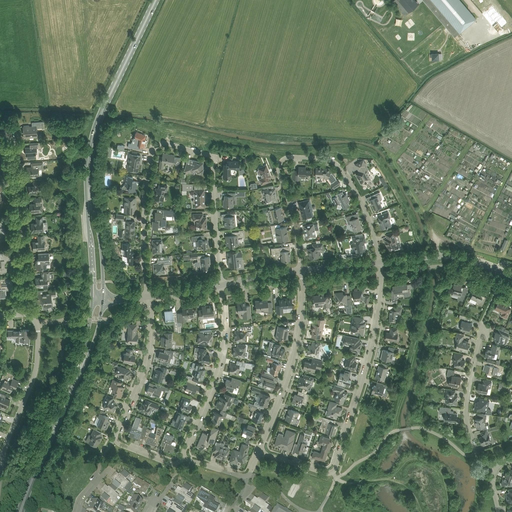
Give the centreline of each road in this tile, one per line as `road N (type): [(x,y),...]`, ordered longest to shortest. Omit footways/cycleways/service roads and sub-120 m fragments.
road 1 (residential): [(147,296),(143,212),(160,143),(213,160),(221,285)]
road 2 (residential): [(301,270),(279,172),(286,157),(341,167),(380,263)]
road 3 (residential): [(381,274),(368,359),(334,470)]
road 4 (residential): [(0,134),(13,145),(24,313)]
road 5 (secondary): [(88,167),(104,106),(155,0)]
road 6 (residential): [(221,285),(218,364),(182,457)]
road 7 (residential): [(24,313),(37,330),(37,362),(0,481)]
road 8 (residential): [(302,282),(295,354),(259,452)]
road 9 (residential): [(113,438),(148,351),(147,296)]
road 10 (residential): [(496,463),(478,455),(469,433),(481,330)]
road 11 (secondary): [(102,300),(88,167)]
road 12 (secondary): [(88,167),(93,300)]
road 13 (secondary): [(22,504),(71,389)]
road 14 (tertiary): [(380,263),(454,256),(498,269)]
